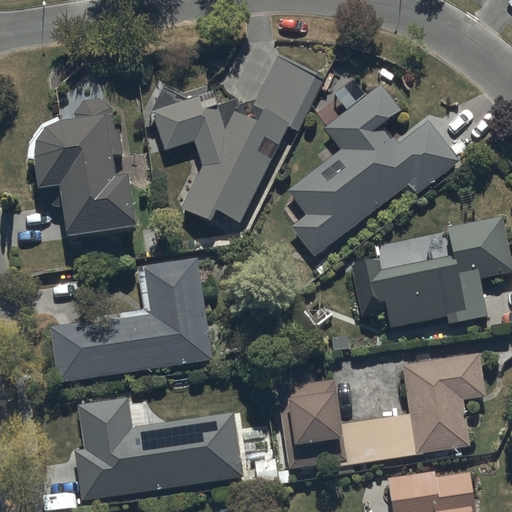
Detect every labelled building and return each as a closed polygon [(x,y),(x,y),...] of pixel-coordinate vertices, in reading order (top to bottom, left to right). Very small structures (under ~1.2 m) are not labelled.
[(238,221),(286,124),(298,130),(325,76),(278,52),(252,103),(260,107),(255,118),(245,113),(240,98),(214,106),(210,92),(153,109),(165,148),(193,139),(201,163),(181,203),(211,218),(215,210),(238,221)] [(293,225),(315,254),(408,183),(416,193),(458,161),(430,120),(399,143),(394,136),(391,139),(379,124),(399,109),(381,84),(325,127),(341,148),(289,188),(308,213),(293,225)] [(34,156),(39,187),(59,185),(66,235),(135,224),(130,173),(116,174),(112,155),(124,154),(121,128),(116,128),(113,107),(100,98),(84,101),(74,113),(75,117),(62,119),(46,127),(37,140),(34,156)] [(387,308),(391,326),(446,315),(447,323),(487,315),(479,278),(511,272),(500,216),(446,227),(452,256),(382,270),(378,254),(351,259),(362,313),(387,308)] [(142,313),(48,325),(56,380),(211,359),(197,258),(136,267),(142,313)] [(410,413),(416,453),(469,445),(462,397),(484,394),(477,351),(402,363),(410,413)] [(290,467),(334,460),(345,458),(340,424),(333,379),(277,387),(290,467)] [(75,450),(83,501),(241,477),(231,413),(132,428),(127,396),(77,404),(84,449),(75,450)] [(416,453),(410,413),(340,424),(345,458),(334,460),(335,466),(416,453)] [(392,511),(476,511),(470,471),(435,476),(435,471),(387,478),(392,511)] [(46,490),(47,507),(78,506),(77,489),(46,490)]
